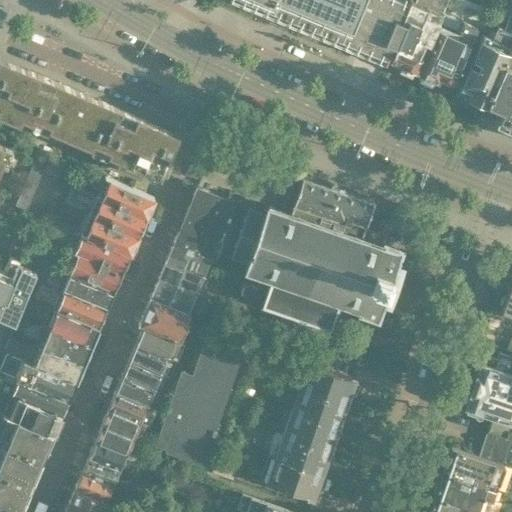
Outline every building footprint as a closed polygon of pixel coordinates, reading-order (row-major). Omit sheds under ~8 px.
[(245,0),(384,57),(382,62),(384,62),(391,44),(383,40),(392,17),(401,21),(409,0),(407,0),(407,1),(403,0),(245,0)] [(417,71),(443,13),(440,12),(446,0),(414,0),(414,1),(405,22),(401,21),(392,17),(383,40),(391,44),(394,45),(388,59),(399,64),(400,71),(407,74),(413,69),(417,71)] [(454,78),(476,28),(443,13),(417,71),(419,72),(419,79),(429,84),(435,79),(438,81),(442,73),(454,78)] [(486,103),(504,63),(508,53),(511,43),(511,30),(499,25),(494,36),(482,31),(460,80),(471,85),(467,94),(471,96),(470,102),(479,106),(483,102),(486,103)] [(511,55),(508,53),(504,63),(486,103),(499,109),(493,122),(511,130),(511,55)] [(40,122),(57,82),(0,58),(0,117),(19,125),(21,119),(31,124),(33,119),(40,122)] [(118,108),(57,82),(40,122),(49,125),(47,130),(91,149),(93,144),(100,147),(118,108)] [(178,134),(118,108),(100,147),(108,151),(106,156),(116,160),(114,165),(138,176),(141,170),(159,178),(176,138),(178,134)] [(34,160),(27,177),(38,181),(45,164),(34,160)] [(153,196),(133,187),(108,176),(99,196),(100,196),(145,215),(153,196)] [(38,181),(27,177),(15,205),(26,210),(38,181)] [(393,264),(398,250),(378,243),(378,244),(361,238),(373,203),(302,178),(290,213),(273,207),(273,206),(268,204),(267,206),(266,205),(263,213),(248,208),(231,257),(246,262),(243,270),(245,270),(245,271),(250,273),(251,272),(259,275),(256,285),(248,283),(247,283),(245,283),(243,283),(242,283),(242,284),(241,285),(240,286),(240,287),(240,289),(240,290),(240,291),(240,292),(241,293),(241,294),(242,295),(243,296),(245,296),(246,296),(247,296),(250,296),(251,295),(252,296),(251,299),(264,304),(281,309),(281,310),(308,319),(308,318),(325,324),(325,325),(328,326),(330,323),(329,322),(334,306),(335,306),(336,303),(338,304),(339,302),(355,308),(360,310),(360,311),(375,316),(380,302),(387,304),(400,267),(393,264)] [(234,225),(226,221),(233,205),(229,203),(230,200),(197,186),(197,185),(196,184),(172,242),(211,258),(219,261),(234,225)] [(145,215),(100,196),(92,216),(138,234),(145,215)] [(138,234),(92,216),(84,234),(130,252),(138,234)] [(55,265),(63,247),(72,251),(73,251),(81,232),(79,232),(55,221),(33,277),(61,288),(69,270),(65,269),(55,265)] [(130,252),(84,234),(81,232),(73,251),(122,271),(130,252)] [(203,276),(211,258),(172,242),(165,259),(203,276)] [(122,271),(73,251),(72,251),(65,269),(69,270),(114,289),(122,271)] [(0,303),(15,268),(13,268),(17,258),(9,255),(0,276),(0,303)] [(165,259),(157,278),(195,294),(203,276),(165,259)] [(0,317),(13,323),(35,271),(17,264),(15,268),(0,303),(0,317)] [(511,316),(511,269),(509,277),(511,278),(505,294),(501,296),(498,304),(500,307),(498,311),(511,316)] [(114,289),(69,270),(61,288),(64,290),(107,307),(114,289)] [(157,278),(149,296),(188,312),(195,294),(157,278)] [(107,307),(64,290),(56,307),(99,325),(107,307)] [(141,326),(178,342),(188,317),(188,312),(149,296),(137,324),(141,326)] [(99,325),(56,307),(49,326),(91,343),(99,325)] [(91,343),(49,326),(41,345),(83,363),(91,343)] [(141,326),(134,343),(175,360),(182,343),(178,342),(141,326)] [(307,349),(259,334),(255,347),(276,354),(276,352),(303,360),(307,349)] [(215,421),(239,350),(204,338),(188,386),(177,382),(158,440),(169,444),(167,448),(203,459),(212,432),(216,434),(219,423),(215,421)] [(134,343),(127,360),(168,377),(175,360),(134,343)] [(76,381),(83,363),(41,345),(33,363),(76,381)] [(511,440),(511,438),(511,431),(509,431),(511,423),(511,422),(511,355),(497,350),(495,357),(490,355),(484,358),(483,362),(479,361),(473,378),(470,377),(466,388),(469,389),(463,406),(466,407),(465,410),(471,412),(477,413),(478,411),(491,416),(486,430),(489,431),(511,440)] [(0,371),(3,372),(12,376),(68,399),(76,381),(33,363),(19,358),(2,351),(0,355),(0,371)] [(168,377),(127,360),(120,376),(155,390),(161,393),(168,377)] [(302,361),(299,370),(306,372),(300,388),(345,404),(348,396),(354,395),(358,385),(353,381),(354,379),(302,361)] [(68,399),(12,376),(3,372),(0,379),(14,384),(13,386),(8,396),(14,399),(60,417),(68,399)] [(148,406),(155,390),(120,376),(114,391),(148,406)] [(345,404),(300,388),(292,411),(337,427),(340,419),(346,419),(349,409),(345,404)] [(155,408),(148,406),(114,391),(107,407),(148,424),(155,408)] [(60,417),(14,399),(8,396),(1,413),(53,435),(60,417)] [(148,424),(107,407),(100,423),(130,435),(134,426),(145,430),(148,424)] [(337,427),(292,411),(284,434),(329,450),(332,442),(338,442),(341,432),(337,427)] [(53,435),(1,413),(0,412),(0,444),(42,462),(53,435)] [(125,446),(130,435),(100,423),(94,439),(134,456),(137,451),(125,446)] [(511,439),(511,440),(489,431),(480,456),(501,463),(503,458),(511,460),(511,439)] [(329,450),(284,434),(275,458),(321,474),(323,466),(329,466),(333,455),(329,450)] [(134,456),(94,439),(88,452),(118,466),(122,456),(133,460),(134,456)] [(42,462),(0,444),(0,475),(31,488),(42,462)] [(501,463),(480,456),(450,445),(442,470),(495,489),(496,485),(503,464),(501,463)] [(114,477),(118,466),(88,452),(81,468),(122,487),(124,481),(114,477)] [(321,474),(275,458),(269,456),(260,480),(312,498),(315,488),(321,489),(325,478),(321,474)] [(217,459),(213,471),(233,478),(238,467),(217,459)] [(140,486),(147,464),(138,460),(130,483),(140,486)] [(122,487),(81,468),(74,487),(106,500),(110,490),(119,494),(122,487)] [(483,511),(486,511),(495,489),(442,470),(433,494),(483,511)] [(20,511),(31,488),(0,475),(0,505),(15,511),(20,511)] [(123,505),(132,484),(124,481),(122,487),(119,494),(115,502),(123,505)] [(100,511),(106,500),(74,487),(64,509),(70,511),(100,511)] [(297,511),(243,493),(238,507),(250,511),(249,511),(297,511)] [(483,511),(433,494),(426,511),(483,511)]
